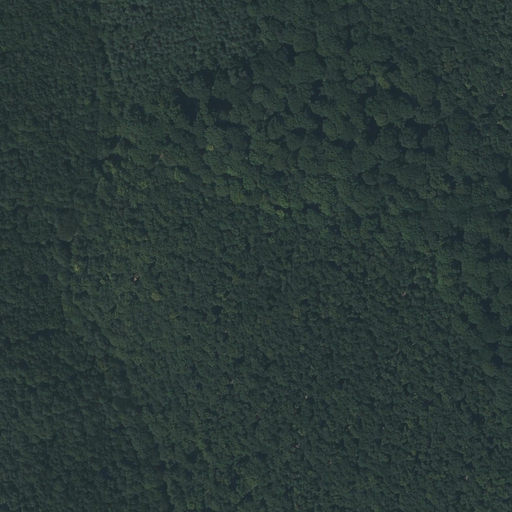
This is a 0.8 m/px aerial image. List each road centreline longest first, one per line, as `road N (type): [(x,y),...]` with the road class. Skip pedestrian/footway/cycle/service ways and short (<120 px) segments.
road 1 (track): [(112,162),(76,232),(71,278),(76,298),(126,364),(163,452),(172,511)]
road 2 (track): [(360,0),(511,167)]
road 3 (track): [(95,0),(120,141),(112,162)]
